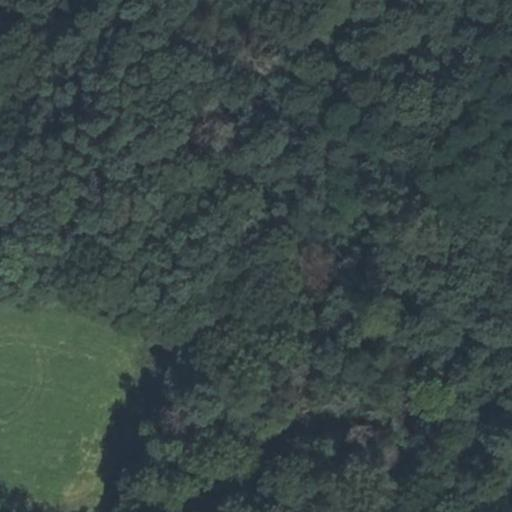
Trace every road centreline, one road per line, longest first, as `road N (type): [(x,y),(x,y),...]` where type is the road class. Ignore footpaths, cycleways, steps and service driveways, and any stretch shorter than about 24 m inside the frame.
road 1 (track): [(124,0),(147,115),(325,511)]
road 2 (track): [(450,347),(433,189),(462,0)]
